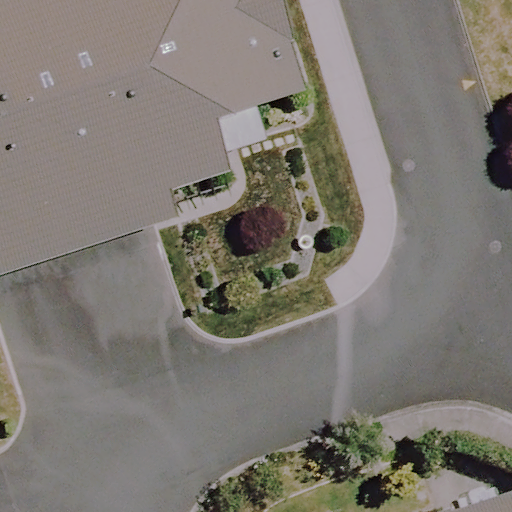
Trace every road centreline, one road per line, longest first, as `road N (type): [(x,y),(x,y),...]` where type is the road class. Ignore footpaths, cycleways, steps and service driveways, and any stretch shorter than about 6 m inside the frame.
road 1 (residential): [(74,511),(60,467),(479,317)]
road 2 (residential): [(479,317),(385,0)]
